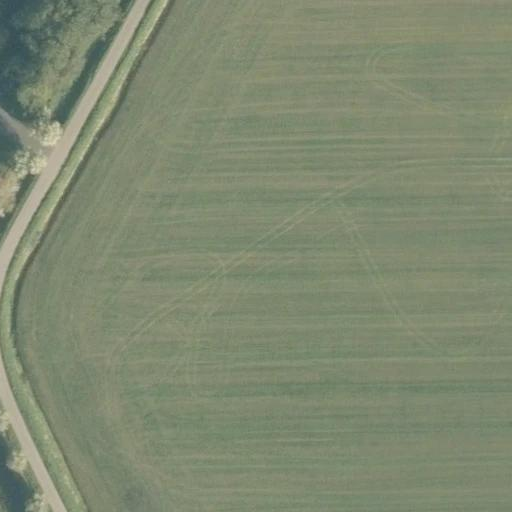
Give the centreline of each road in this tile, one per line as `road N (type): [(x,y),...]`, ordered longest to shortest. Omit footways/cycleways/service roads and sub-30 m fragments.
road 1 (unclassified): [(0,268),(147,0)]
road 2 (unclassified): [(61,511),(0,385)]
